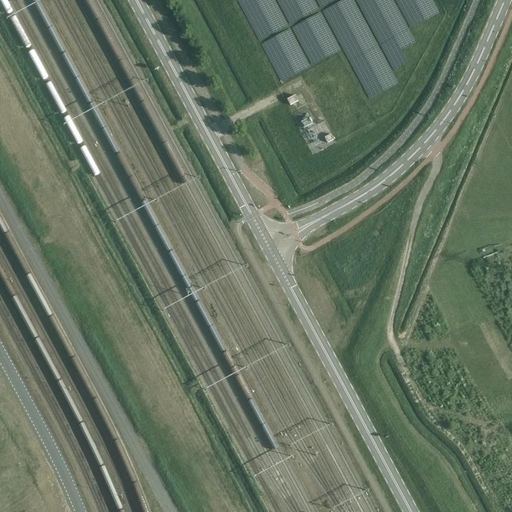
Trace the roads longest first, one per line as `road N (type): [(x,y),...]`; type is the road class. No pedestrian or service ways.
road 1 (secondary): [(267,247),(358,198),(422,146),(446,121),(505,0)]
road 2 (secondary): [(410,511),(267,247)]
road 3 (secondary): [(267,247),(134,0)]
road 4 (unclassified): [(80,511),(0,352)]
